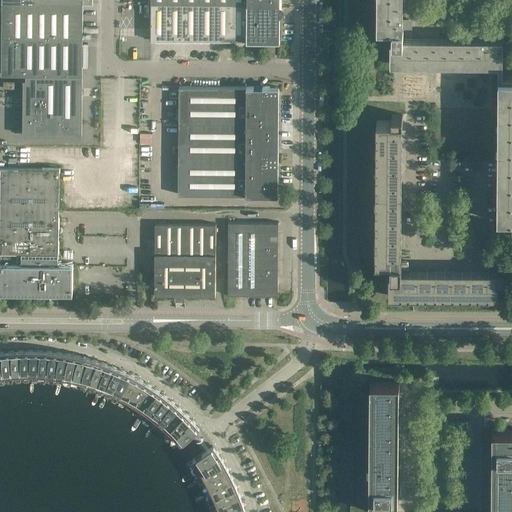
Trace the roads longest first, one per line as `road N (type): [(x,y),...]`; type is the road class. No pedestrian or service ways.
road 1 (unclassified): [(308,70),(116,67),(106,56),(107,0)]
road 2 (unclassified): [(0,327),(262,320)]
road 3 (unclassified): [(262,320),(0,315)]
road 4 (secondary): [(313,319),(305,303),(308,70)]
road 5 (residential): [(212,431),(181,401),(107,358),(29,343),(0,348)]
road 6 (secondary): [(313,319),(339,328),(511,331)]
road 7 (unclassified): [(212,431),(298,363),(313,319)]
